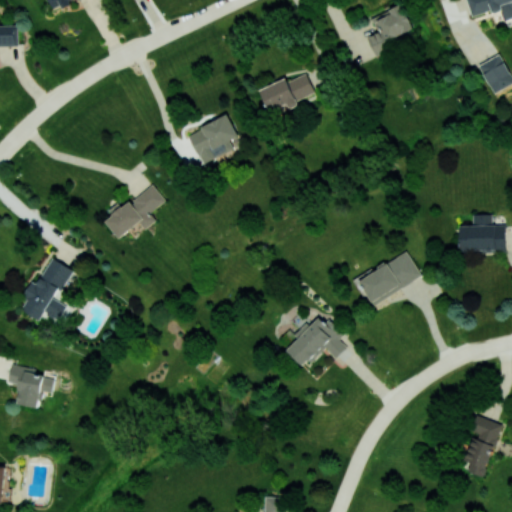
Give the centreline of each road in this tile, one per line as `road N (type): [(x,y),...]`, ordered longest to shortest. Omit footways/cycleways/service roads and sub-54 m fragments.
road 1 (residential): [(234,0),(71,86),(0,149)]
road 2 (residential): [(361,459),(408,392),(475,351)]
